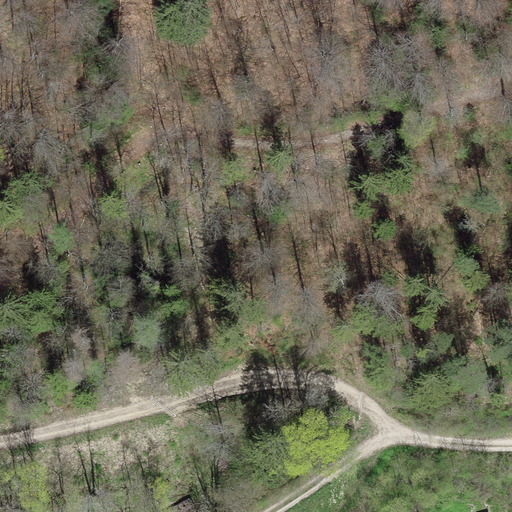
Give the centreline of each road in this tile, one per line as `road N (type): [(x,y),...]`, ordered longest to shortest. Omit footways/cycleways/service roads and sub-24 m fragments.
road 1 (track): [(511,81),(443,113),(320,137),(217,116),(155,128),(36,216),(0,277)]
road 2 (track): [(396,430),(329,382),(289,377),(243,380),(0,445)]
road 3 (track): [(396,430),(269,511)]
